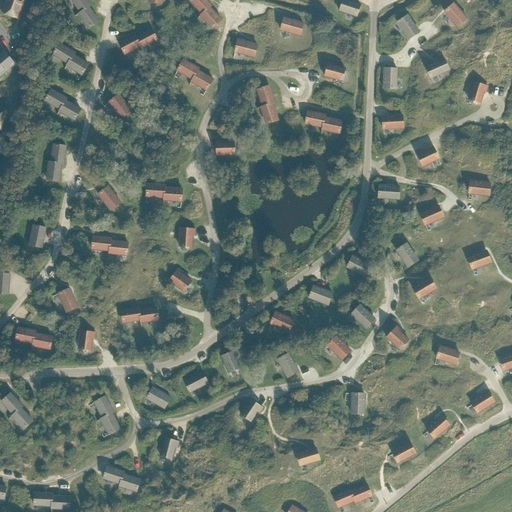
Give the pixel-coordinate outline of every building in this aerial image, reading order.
[(23,0),(6,0),(2,12),(17,18),(23,0)] [(71,0),(80,12),(89,7),(91,5),(87,0),(71,0)] [(202,14),(209,7),(211,5),(206,0),(190,0),(190,1),(202,14)] [(342,0),(339,11),(356,16),(360,4),(348,0),(342,0)] [(454,4),(444,12),(457,27),(467,18),(454,4)] [(99,21),(89,7),(80,12),(78,14),(88,28),(99,21)] [(221,20),(209,7),(202,14),(200,16),(212,29),(221,20)] [(408,15),(397,23),(408,39),(419,32),(408,15)] [(284,18),(280,30),(300,36),(303,24),(284,18)] [(152,29),(136,37),(141,46),(142,48),(157,40),(152,29)] [(141,46),(136,37),(135,35),(119,43),(125,54),(141,46)] [(238,40),(235,52),(254,57),(257,45),(238,40)] [(53,54),(68,64),(73,55),(75,53),(60,44),(53,54)] [(0,75),(14,64),(4,51),(0,54),(0,75)] [(73,55),(68,64),(67,66),(82,75),(88,64),(73,55)] [(444,58),(425,67),(431,78),(449,70),(444,58)] [(184,60),(177,71),(192,80),(198,71),(199,69),(184,60)] [(329,61),(325,76),(342,81),(345,68),(334,65),(334,63),(329,61)] [(384,68),(383,88),(396,89),(397,69),(384,68)] [(192,80),(191,82),(206,91),(213,80),(198,71),(192,80)] [(473,82),(468,99),(480,103),(484,92),(486,92),(488,87),(473,82)] [(269,86),(257,90),(263,107),(273,103),(275,102),(269,86)] [(60,109),(65,100),(66,98),(51,90),(45,101),(60,109)] [(119,94),(109,102),(121,118),(131,110),(119,94)] [(65,100),(60,109),(59,111),(74,120),(81,109),(65,100)] [(263,107),(261,108),(267,124),(279,120),(273,103),(263,107)] [(0,132),(3,133),(8,111),(0,108),(0,132)] [(308,112),(305,124),(323,128),(325,118),(325,116),(308,112)] [(402,115),(382,116),(383,129),(403,128),(402,115)] [(323,128),(322,130),(339,134),(342,122),(325,118),(323,128)] [(221,140),(215,140),(216,155),(234,155),(233,142),(221,142),(221,140)] [(51,162),(62,163),(64,164),(66,146),(53,144),(51,162)] [(434,147),(416,155),(422,167),(440,158),(434,147)] [(62,163),(51,162),(49,162),(47,179),(59,181),(62,163)] [(470,181),(468,194),(488,196),(490,183),(470,181)] [(147,184),(146,197),(164,199),(165,188),(165,186),(147,184)] [(379,185),(378,198),(398,199),(399,186),(379,185)] [(108,187),(98,195),(110,211),(120,203),(108,187)] [(164,199),(164,201),(181,202),(182,190),(165,188),(164,199)] [(438,206),(420,214),(425,226),(443,217),(438,206)] [(33,225),(29,245),(42,247),(46,228),(33,225)] [(180,228),(179,246),(192,247),(192,234),(195,235),(195,229),(180,228)] [(93,237),(92,250),(109,251),(110,241),(110,239),(93,237)] [(109,251),(109,254),(126,256),(128,243),(110,241),(109,251)] [(407,243),(396,251),(407,267),(418,260),(407,243)] [(486,251),(468,258),(472,270),(491,263),(486,251)] [(352,256),(347,267),(365,276),(370,265),(352,256)] [(178,269),(169,281),(183,292),(191,282),(181,274),(183,273),(178,269)] [(0,273),(0,293),(8,294),(10,274),(0,273)] [(430,278),(412,288),(419,299),(436,289),(430,278)] [(313,286),(309,298),(328,305),(332,293),(313,286)] [(70,288),(58,294),(66,312),(78,307),(70,288)] [(238,292),(233,295),(239,304),(243,301),(238,292)] [(360,305),(351,314),(366,328),(374,319),(360,305)] [(139,308),(121,311),(123,324),(141,321),(139,310),(139,308)] [(156,308),(139,310),(141,321),(141,323),(158,320),(156,308)] [(275,312),(270,324),(288,332),(294,320),(275,312)] [(397,326),(386,337),(399,349),(408,340),(399,332),(401,330),(397,326)] [(33,344),(35,333),(35,331),(18,328),(16,340),(33,344)] [(81,331),(78,348),(91,350),(93,338),(95,338),(96,333),(81,331)] [(35,333),(33,344),(32,346),(50,349),(52,337),(35,333)] [(336,336),(327,345),(341,360),(351,350),(336,336)] [(440,346),(436,358),(455,365),(459,353),(440,346)] [(235,350),(221,356),(228,373),(240,368),(235,356),(238,356),(235,350)] [(288,353),(277,360),(287,377),(298,371),(288,353)] [(511,354),(499,359),(504,371),(511,367),(511,354)] [(202,372),(184,381),(190,392),(208,383),(202,372)] [(153,387),(147,399),(164,408),(170,397),(153,387)] [(487,391),(470,402),(477,413),(494,402),(487,391)] [(13,415),(21,408),(23,406),(11,393),(1,402),(13,415)] [(352,394),(351,414),(364,414),(364,394),(352,394)] [(103,418),(112,413),(114,412),(105,396),(94,402),(103,418)] [(250,399),(240,414),(251,421),(258,411),(260,413),(263,408),(250,399)] [(33,421),(21,408),(13,415),(11,416),(23,429),(33,421)] [(120,428),(112,413),(103,418),(100,419),(109,434),(120,428)] [(440,416),(425,429),(434,439),(449,425),(440,416)] [(164,438),(160,455),(172,458),(175,447),(178,447),(179,442),(164,438)] [(409,442),(391,451),(397,463),(415,453),(409,442)] [(316,448),(297,453),(300,466),(319,460),(316,448)] [(107,466),(103,479),(120,484),(123,474),(124,472),(107,466)] [(120,484),(119,486),(136,492),(140,479),(123,474),(120,484)] [(350,491),(355,501),(355,503),(372,496),(367,484),(350,491)] [(355,501),(350,491),(350,489),(333,496),(338,508),(355,501)] [(52,506),(52,496),(52,493),(35,492),(34,505),(52,506)] [(52,496),(52,506),(52,509),(69,509),(70,497),(52,496)]
